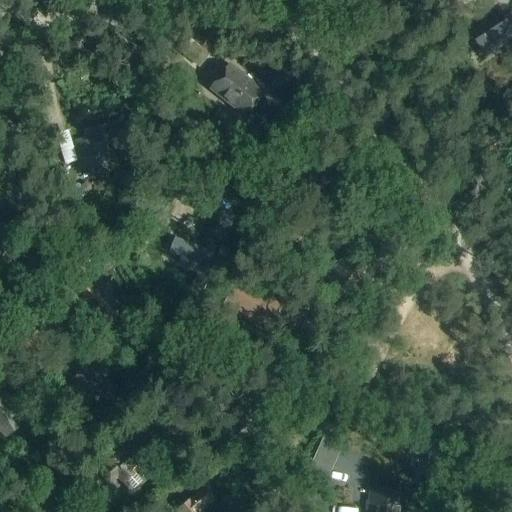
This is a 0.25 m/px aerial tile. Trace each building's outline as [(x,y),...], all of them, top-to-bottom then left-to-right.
[(487,60),(511,42),(511,16),(510,13),(472,38),(487,60)] [(233,69),(214,94),(243,117),(263,92),(233,69)] [(42,117),(30,120),(32,128),(44,125),(42,117)] [(110,127),(103,128),(81,131),(83,141),(73,142),(78,173),(85,172),(91,171),(93,182),(111,179),(109,167),(111,167),(107,147),(113,146),(110,127)] [(292,187),(309,190),(313,170),(295,167),(292,187)] [(237,217),(222,212),(213,240),(228,245),(237,217)] [(15,224),(15,222),(0,222),(0,267),(14,267),(13,244),(17,244),(17,224),(15,224)] [(177,264),(192,270),(206,275),(213,255),(209,254),(209,255),(174,242),(169,255),(179,259),(177,264)] [(347,251),(324,283),(349,301),(354,295),(360,291),(366,281),(366,274),(371,267),(347,251)] [(106,292),(96,279),(77,294),(94,314),(107,329),(119,319),(105,304),(108,302),(102,295),(106,292)] [(239,280),(223,306),(261,331),(277,305),(239,280)] [(57,306),(47,314),(59,332),(70,324),(57,306)] [(107,403),(119,390),(107,380),(110,377),(90,360),(70,385),(85,398),(92,390),(107,403)] [(228,369),(219,375),(236,402),(245,396),(228,369)] [(159,392),(149,370),(140,374),(150,396),(159,392)] [(0,429),(22,413),(0,383),(0,429)] [(245,405),(226,417),(239,437),(251,429),(250,427),(257,422),(245,405)] [(106,466),(109,469),(101,477),(110,487),(118,479),(132,494),(144,483),(136,475),(138,472),(136,470),(156,450),(142,436),(126,452),(124,450),(106,466)] [(335,464),(341,451),(322,443),(316,456),(335,464)] [(205,488),(185,505),(181,500),(173,506),(178,511),(176,511),(204,511),(217,502),(205,488)] [(402,511),(404,496),(371,493),(370,511),(402,511)]
